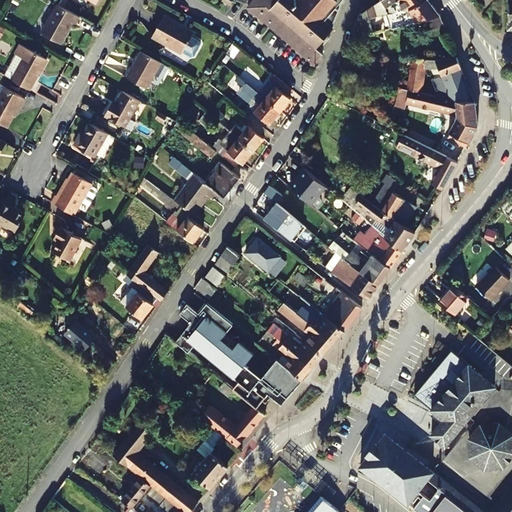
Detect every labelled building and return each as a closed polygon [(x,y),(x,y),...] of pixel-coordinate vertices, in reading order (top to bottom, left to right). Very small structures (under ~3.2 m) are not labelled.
[(334,7),(340,0),(252,0),(246,8),(289,44),(313,63),(319,56),(320,54),(314,49),(332,28),(331,27),(337,11),(334,7)] [(380,0),(385,8),(390,5),(394,12),(408,10),(417,5),(424,0),(380,0)] [(392,28),(424,19),(439,15),(426,0),(424,0),(417,5),(408,10),(394,12),(388,14),(387,14),(392,28)] [(74,22),(77,24),(81,16),(58,4),(43,32),(62,42),(74,22)] [(390,5),(385,8),(388,14),(394,12),(390,5)] [(359,14),(355,26),(369,21),(368,18),(366,10),(359,14)] [(443,26),(439,15),(424,19),(428,30),(443,26)] [(151,35),(169,45),(179,27),(177,25),(177,24),(163,16),(151,35)] [(372,33),(369,21),(355,26),(351,39),(372,33)] [(192,34),(179,27),(169,45),(181,52),(192,34)] [(24,57),(12,78),(30,89),(47,58),(21,43),(16,52),(24,57)] [(160,61),(141,50),(126,76),(145,87),(160,61)] [(402,87),(409,89),(419,92),(424,68),(431,68),(435,77),(441,75),(451,100),(454,101),(474,101),(469,89),(455,55),(436,59),(412,59),(409,81),(403,79),(402,87)] [(246,68),(239,77),(246,82),(253,74),(246,68)] [(380,74),(368,70),(365,78),(378,81),(380,74)] [(228,81),(239,90),(253,101),(259,93),(246,82),(239,77),(234,73),(228,81)] [(275,74),(259,93),(280,111),(291,98),(288,96),(293,90),(275,74)] [(386,84),(399,87),(402,77),(389,74),(386,84)] [(0,95),(0,121),(8,126),(20,104),(22,105),(26,98),(5,86),(0,95)] [(451,100),(419,92),(409,89),(405,102),(450,112),(454,101),(451,100)] [(104,114),(124,126),(139,100),(122,90),(113,107),(109,105),(104,114)] [(249,105),(253,101),(239,90),(236,94),(249,105)] [(259,93),(253,101),(249,105),(243,111),(247,114),(262,126),(266,121),(269,124),(280,111),(259,93)] [(478,125),(474,101),(454,101),(450,112),(456,114),(448,132),(468,143),(478,125)] [(422,113),(424,107),(406,102),(405,108),(422,113)] [(208,114),(218,122),(224,115),(213,106),(208,114)] [(212,130),(218,122),(208,114),(202,109),(196,117),(212,130)] [(266,130),(262,126),(247,114),(237,126),(236,125),(230,132),(253,151),(264,137),(261,135),(266,130)] [(74,144),(95,156),(108,132),(89,121),(81,137),(79,136),(74,144)] [(211,157),(216,151),(213,148),(187,127),(182,133),(211,157)] [(243,163),(253,151),(230,132),(222,142),(219,140),(213,148),(216,151),(235,166),(240,161),(243,163)] [(443,188),(458,162),(443,154),(403,134),(396,147),(441,168),(433,182),(443,188)] [(450,140),(443,154),(458,162),(466,147),(450,140)] [(178,169),(190,179),(194,173),(182,163),(178,169)] [(222,163),(206,183),(217,192),(224,197),(240,177),(222,163)] [(287,183),(312,202),(327,183),(302,164),(287,183)] [(52,202),(74,214),(82,200),(89,205),(98,190),(97,187),(92,183),(72,172),(58,196),(56,195),(52,202)] [(190,179),(175,200),(190,212),(194,214),(201,205),(202,205),(209,196),(212,198),(217,192),(206,183),(194,173),(190,179)] [(398,182),(386,174),(383,181),(385,182),(371,203),(404,225),(416,207),(392,192),(398,182)] [(187,215),(190,212),(175,200),(143,176),(140,182),(157,195),(175,209),(172,213),(166,221),(193,241),(203,228),(187,215)] [(142,191),(172,213),(175,209),(157,195),(140,182),(137,187),(143,190),(142,191)] [(269,185),(263,193),(275,202),(276,203),(282,195),(269,185)] [(137,199),(142,191),(143,190),(137,187),(132,196),(137,199)] [(372,226),(392,243),(401,252),(415,232),(404,225),(371,203),(351,188),(346,196),(377,219),(372,226)] [(271,208),(275,202),(263,193),(259,199),(271,208)] [(12,207),(13,205),(5,200),(0,208),(0,223),(15,233),(25,215),(12,207)] [(265,219),(292,241),(304,226),(277,203),(265,219)] [(59,227),(55,235),(58,237),(56,240),(48,254),(66,264),(80,239),(59,227)] [(325,243),(330,248),(337,239),(332,234),(325,243)] [(354,240),(372,254),(390,267),(401,252),(392,243),(385,252),(370,243),(369,245),(358,235),(354,240)] [(280,256),(258,238),(245,254),(268,271),(269,270),(274,274),(282,265),(277,260),(280,256)] [(127,272),(143,285),(159,297),(161,299),(168,290),(144,272),(158,251),(148,243),(127,272)] [(228,246),(221,255),(233,264),(240,254),(228,246)] [(378,285),(390,267),(372,254),(366,263),(351,251),(344,260),(378,285)] [(326,268),(331,272),(341,257),(336,253),(326,268)] [(227,272),(233,264),(221,255),(216,263),(227,272)] [(369,299),(378,285),(344,260),(341,257),(331,272),(369,299)] [(204,275),(217,285),(226,274),(213,264),(204,275)] [(491,300),(510,280),(495,266),(476,286),(491,300)] [(303,286),(307,281),(297,273),(293,278),(303,286)] [(209,299),(216,289),(202,277),(194,287),(209,299)] [(142,318),(159,297),(143,285),(126,306),(142,318)] [(440,301),(454,314),(468,298),(453,285),(440,301)] [(342,292),(324,315),(325,316),(345,330),(362,307),(342,292)] [(281,405),(302,379),(278,360),(263,379),(246,366),(255,354),(240,342),(235,349),(223,340),(235,325),(219,313),(216,316),(208,310),(203,316),(189,305),(181,315),(193,324),(177,343),(187,351),(194,342),(224,367),(222,369),(238,381),(261,400),(265,403),(270,396),(281,405)] [(216,316),(219,313),(211,306),(208,310),(216,316)] [(334,343),(345,330),(325,316),(320,322),(315,318),(301,307),(296,313),(334,343)] [(320,312),(315,318),(320,322),(325,316),(324,315),(320,312)] [(323,355),(334,343),(296,313),(290,319),(309,334),(304,340),(323,355)] [(84,350),(96,335),(77,319),(65,333),(84,350)] [(273,324),(267,330),(313,367),(323,355),(304,340),(300,345),(292,339),(273,324)] [(262,337),(275,348),(283,354),(278,360),(302,379),(313,367),(267,330),(262,337)] [(296,333),(292,339),(300,345),(304,340),(296,333)] [(283,354),(275,348),(270,354),(278,360),(283,354)] [(415,394),(431,408),(433,406),(445,416),(444,419),(432,433),(446,445),(496,385),(479,371),(479,370),(475,366),(473,366),(452,349),(415,394)] [(237,446),(264,413),(256,407),(254,405),(236,427),(177,381),(169,391),(237,446)] [(229,396),(234,389),(232,388),(224,381),(219,388),(229,396)] [(254,405),(256,407),(261,400),(238,381),(232,388),(234,389),(254,405)] [(431,408),(444,419),(445,416),(433,406),(431,408)] [(114,455),(136,472),(151,484),(154,487),(185,511),(188,511),(199,500),(138,453),(154,432),(140,421),(114,455)] [(472,457),(479,463),(506,431),(498,424),(481,426),(470,439),(472,457)] [(511,436),(506,431),(479,463),(486,469),(502,467),(511,455),(511,436)] [(379,442),(384,446),(379,443),(378,444),(382,448),(381,449),(377,445),(367,457),(360,466),(407,503),(426,479),(433,471),(386,434),(379,442)] [(194,471),(192,473),(210,487),(227,466),(211,451),(214,447),(204,440),(196,449),(206,457),(194,471)] [(376,442),(365,456),(367,457),(377,445),(381,449),(382,448),(378,444),(376,442)] [(337,492),(290,452),(283,459),(330,499),(337,492)] [(80,484),(85,478),(74,469),(69,475),(80,484)] [(426,479),(439,489),(445,494),(468,511),(511,511),(511,491),(494,511),(483,511),(433,471),(426,479)] [(136,483),(123,499),(138,511),(185,511),(154,487),(147,495),(168,511),(152,511),(138,501),(151,484),(136,472),(131,478),(136,483)] [(439,489),(430,500),(423,495),(413,508),(418,511),(431,511),(445,494),(439,489)] [(468,511),(445,494),(431,511),(468,511)] [(138,511),(123,499),(118,505),(123,509),(122,511),(123,511),(138,511)] [(316,511),(341,511),(327,500),(316,511)]
